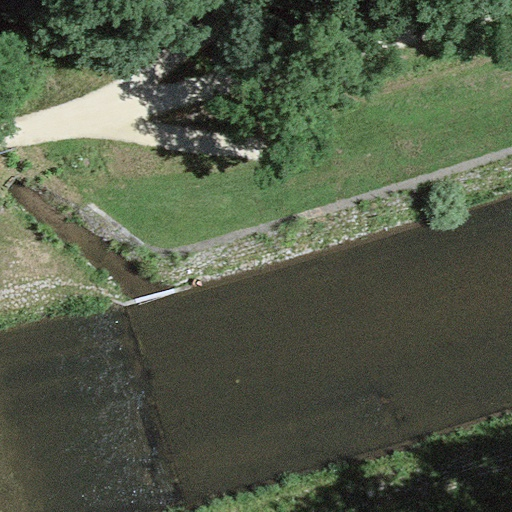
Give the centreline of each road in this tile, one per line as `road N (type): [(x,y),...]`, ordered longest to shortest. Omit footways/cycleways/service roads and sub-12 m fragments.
road 1 (track): [(111,107),(260,73),(493,0)]
road 2 (track): [(71,118),(277,149)]
road 3 (track): [(230,0),(111,107)]
